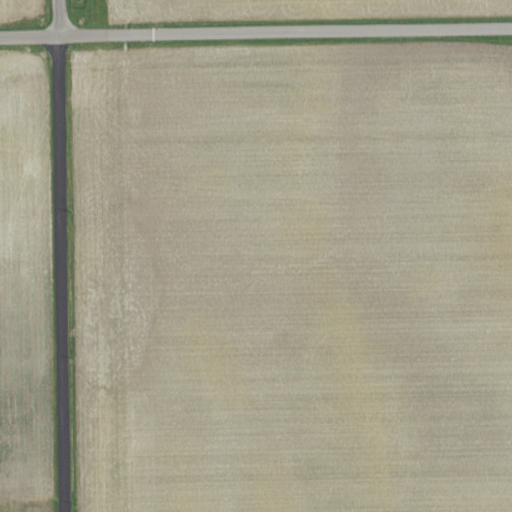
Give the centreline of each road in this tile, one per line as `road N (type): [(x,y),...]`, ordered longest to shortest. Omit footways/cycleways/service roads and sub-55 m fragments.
road 1 (residential): [(511,28),(0,36)]
road 2 (residential): [(64,511),(58,0)]
